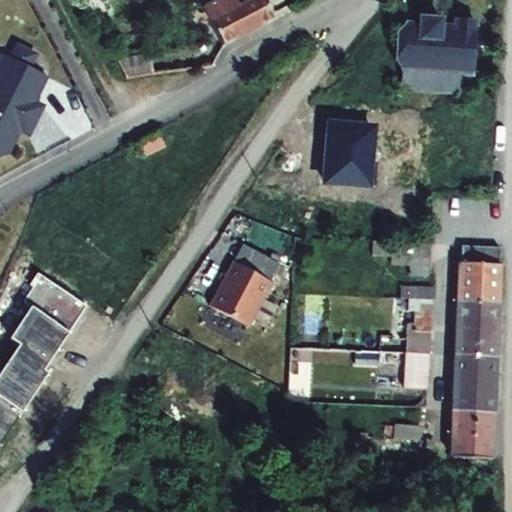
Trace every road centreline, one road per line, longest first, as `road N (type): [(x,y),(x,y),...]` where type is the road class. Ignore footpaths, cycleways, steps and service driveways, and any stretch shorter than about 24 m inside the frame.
road 1 (residential): [(366,0),(0,511)]
road 2 (residential): [(0,199),(358,0)]
road 3 (residential): [(511,5),(511,282)]
road 4 (track): [(511,282),(510,511)]
road 5 (track): [(62,0),(132,129)]
